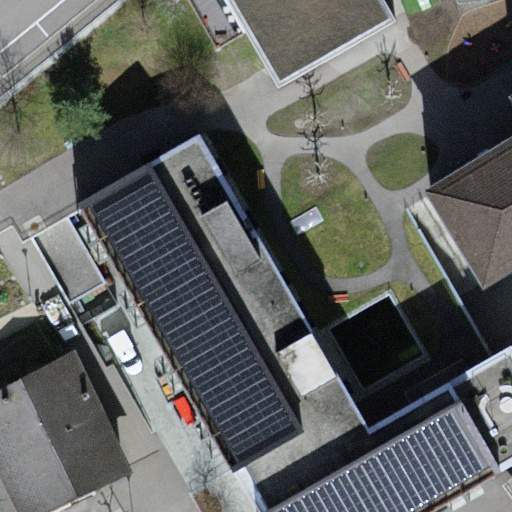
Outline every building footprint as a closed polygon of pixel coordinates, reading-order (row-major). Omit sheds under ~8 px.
[(382,0),(232,0),(285,91),(398,26),(382,0)] [(511,95),(511,130),(432,178),(488,278),(511,264),(511,88),(509,90),(511,95)] [(369,427),(193,131),(78,200),(236,466),(263,511),(419,511),(492,469),(511,457),(511,352),(507,345),(369,427)] [(73,352),(0,388),(0,465),(23,511),(41,511),(131,467),(73,352)] [(511,457),(492,469),(511,497),(511,457)] [(263,511),(236,466),(190,489),(203,511),(263,511)]
